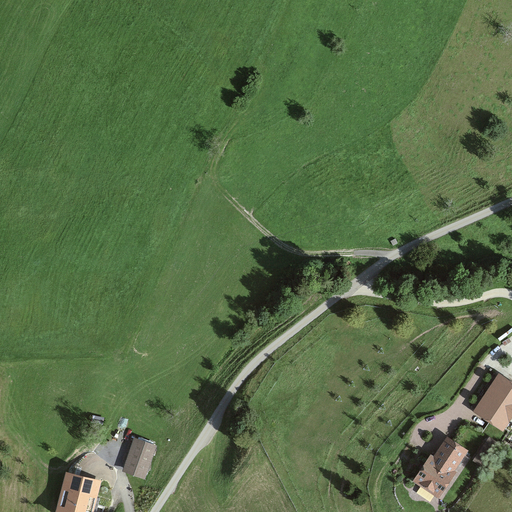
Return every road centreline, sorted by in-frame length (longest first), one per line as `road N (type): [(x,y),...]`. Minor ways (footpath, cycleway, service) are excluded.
road 1 (unclassified): [(153,511),(258,358),(393,255),(511,200)]
road 2 (track): [(225,195),(288,249),(393,255)]
